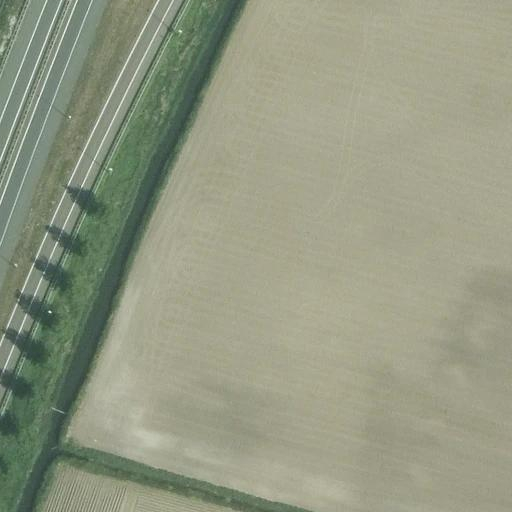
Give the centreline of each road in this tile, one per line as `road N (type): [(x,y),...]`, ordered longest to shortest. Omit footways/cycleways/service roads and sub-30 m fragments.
road 1 (trunk): [(0,362),(167,0)]
road 2 (trunk): [(0,224),(84,0)]
road 3 (trunk): [(56,0),(0,147)]
